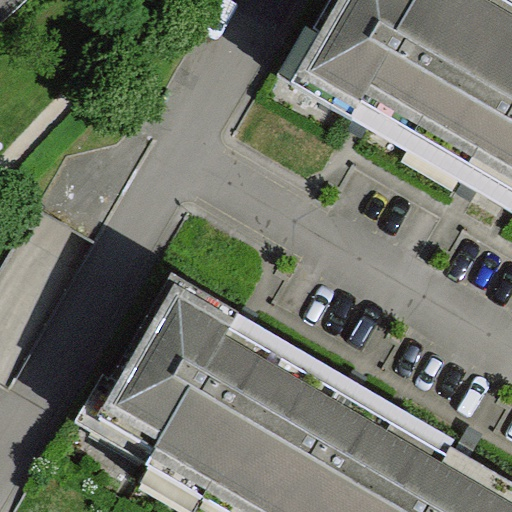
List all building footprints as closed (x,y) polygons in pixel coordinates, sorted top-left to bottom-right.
[(320,38),(293,86),(352,122),(361,108),(415,137),(496,0),(495,0),(333,0),(313,34),(320,38)] [(511,9),(496,0),(415,137),(511,193),(511,9)] [(172,276),(112,381),(119,385),(99,419),(156,453),(147,467),(202,499),(283,363),(231,332),(239,316),(172,276)] [(283,363),(202,499),(224,511),(342,511),(392,426),(283,363)] [(392,426),(342,511),(511,511),(511,484),(452,449),(447,458),(392,426)]
